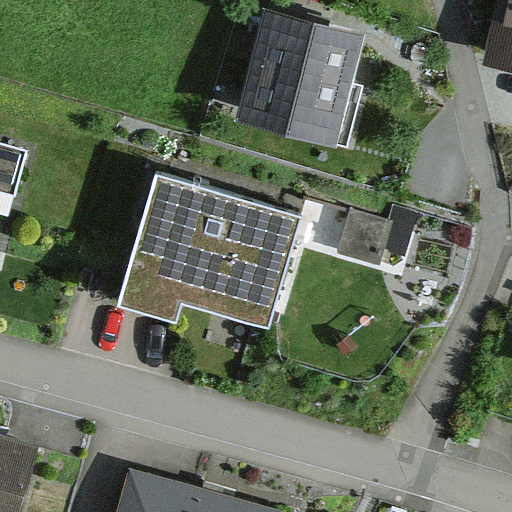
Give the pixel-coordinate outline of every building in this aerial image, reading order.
[(511,0),(502,0),(490,64),(511,68),(511,0)] [(364,39),(264,16),(237,133),(336,156),(364,39)] [(50,158),(0,144),(0,195),(37,206),(50,158)] [(300,225),(155,184),(117,320),(176,337),(182,315),(268,339),(300,225)] [(17,511),(38,435),(0,424),(0,511),(17,511)] [(295,511),(297,506),(130,460),(116,511),(295,511)]
